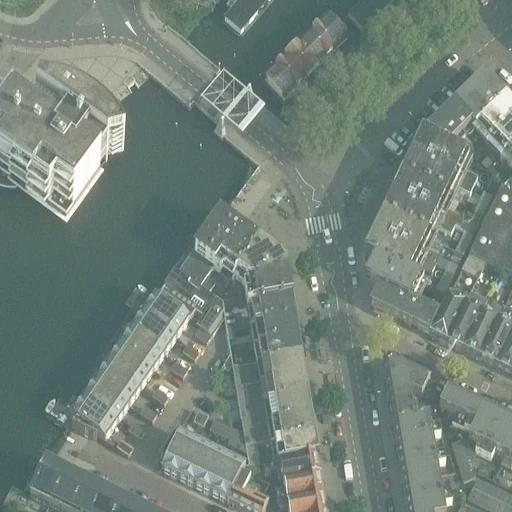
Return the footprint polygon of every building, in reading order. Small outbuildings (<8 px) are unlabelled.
[(241,0),(223,21),(240,35),(271,0),(241,0)] [(364,0),(349,15),(365,32),(397,0),(364,0)] [(265,82),(285,103),(349,41),(330,21),(320,30),(317,27),(311,33),(314,36),(299,50),(296,46),(283,59),(286,63),(283,66),(280,63),(274,69),(276,71),(265,82)] [(372,47),(362,57),(362,61),(370,69),(381,57),(372,47)] [(481,83),(455,108),(472,127),(471,127),(475,131),(476,130),(504,102),(485,83),(483,81),(481,83)] [(511,110),(504,102),(476,130),(485,140),(481,143),(511,175),(511,110)] [(10,106),(0,119),(0,170),(48,205),(65,217),(100,171),(107,162),(124,158),(123,155),(115,144),(112,140),(106,134),(97,125),(90,121),(88,120),(82,116),(75,113),(68,110),(61,107),(52,105),(45,104),(39,104),(34,110),(57,126),(53,137),(47,133),(10,106)] [(304,105),(297,113),(299,115),(302,117),(310,126),(314,122),(317,119),(309,110),(307,108),(304,105)] [(426,137),(424,141),(447,151),(471,127),(472,127),(455,108),(444,119),(441,122),(426,137)] [(416,152),(412,161),(473,190),(477,181),(463,175),(469,162),(447,151),(424,141),(423,140),(422,140),(416,152)] [(408,168),(403,180),(449,202),(454,191),(469,198),(473,190),(412,161),(408,168)] [(397,192),(393,200),(454,229),(459,232),(463,224),(443,214),(449,202),(403,180),(397,192)] [(511,199),(501,189),(469,258),(485,265),(511,278),(511,199)] [(483,195),(473,214),(481,218),(490,198),(483,195)] [(389,208),(384,220),(430,242),(435,230),(450,237),(454,229),(393,200),(389,208)] [(473,214),(464,234),(471,238),(481,218),(473,214)] [(156,299),(189,324),(196,329),(217,302),(200,290),(214,270),(233,283),(235,280),(258,248),(214,217),(174,272),(156,299)] [(378,231),(374,239),(435,269),(444,273),(448,266),(424,254),(430,242),(384,220),(378,231)] [(464,234),(454,254),(461,258),(471,238),(464,234)] [(367,255),(364,260),(375,265),(410,281),(416,270),(431,277),(435,269),(374,239),(370,248),(367,255)] [(235,280),(244,286),(287,279),(285,267),(258,248),(235,280)] [(454,254),(445,273),(452,277),(461,258),(454,254)] [(469,258),(461,274),(477,281),(485,265),(469,258)] [(373,278),(369,286),(379,291),(408,305),(412,307),(422,286),(410,281),(375,265),(369,276),(373,278)] [(445,273),(435,293),(442,296),(452,277),(445,273)] [(287,279),(244,286),(248,308),(290,301),(287,279)] [(372,306),(371,310),(374,312),(388,318),(392,320),(396,322),(399,324),(408,305),(379,291),(372,306)] [(435,293),(425,313),(432,317),(442,296),(435,293)] [(437,319),(428,338),(429,338),(445,346),(464,307),(463,306),(465,300),(453,294),(450,300),(448,299),(447,299),(437,319)] [(464,307),(445,346),(462,354),(481,315),(487,303),(470,295),(464,307)] [(189,324),(156,299),(143,318),(176,342),(189,324)] [(248,308),(257,366),(300,361),(290,301),(248,308)] [(242,302),(222,305),(224,312),(231,311),(243,309),(242,302)] [(412,307),(408,305),(399,324),(428,338),(437,319),(432,317),(412,307)] [(481,315),(462,354),(478,362),(503,312),(497,310),(492,320),(481,315)] [(511,317),(503,312),(478,362),(495,370),(511,335),(511,317)] [(143,318),(131,335),(165,359),(176,342),(143,318)] [(211,341),(199,332),(194,340),(206,348),(211,341)] [(131,335),(119,352),(153,376),(165,359),(131,335)] [(511,335),(495,370),(511,379),(511,377),(511,335)] [(182,357),(194,365),(199,358),(187,349),(182,357)] [(107,369),(141,393),(153,376),(119,352),(107,369)] [(230,359),(220,374),(232,372),(230,359)] [(232,373),(238,410),(307,399),(300,361),(257,366),(258,368),(232,373)] [(406,511),(440,511),(426,424),(414,426),(408,391),(422,398),(430,383),(389,363),(383,368),(406,511)] [(170,374),(183,382),(188,375),(175,367),(170,374)] [(141,393),(107,369),(95,386),(129,410),(141,393)] [(83,403),(117,427),(129,410),(95,386),(83,403)] [(469,439),(511,459),(511,423),(448,392),(440,407),(458,415),(452,426),(460,430),(453,446),(467,443),(469,439)] [(152,400),(164,409),(169,402),(157,393),(152,400)] [(272,447),(275,466),(317,458),(307,399),(238,410),(243,438),(245,451),(256,449),(272,447)] [(117,427),(83,403),(70,421),(74,424),(71,430),(71,429),(71,431),(95,443),(96,442),(97,440),(105,445),(117,427)] [(140,418),(152,426),(157,419),(145,410),(140,418)] [(193,426),(203,431),(208,421),(198,416),(193,426)] [(246,458),(245,451),(243,438),(214,424),(209,434),(229,444),(227,448),(246,458)] [(128,435),(140,443),(145,436),(133,427),(128,435)] [(161,474),(178,482),(196,446),(179,438),(176,442),(175,441),(174,440),(158,463),(159,463),(165,467),(161,474)] [(116,452),(128,460),(133,453),(121,445),(116,452)] [(212,454),(196,446),(178,482),(194,490),(212,454)] [(451,449),(463,488),(472,485),(461,446),(451,449)] [(246,458),(248,470),(258,468),(260,468),(256,449),(245,451),(246,458)] [(194,490),(210,498),(228,462),(212,454),(194,490)] [(284,484),(320,478),(317,458),(275,466),(271,466),(273,475),(276,475),(278,486),(284,485),(284,484)] [(228,462),(210,498),(227,506),(240,480),(245,470),(228,462)] [(47,463),(41,476),(39,475),(40,474),(39,473),(26,492),(27,493),(27,492),(32,495),(30,499),(50,509),(67,473),(47,463)] [(248,470),(245,470),(240,480),(241,481),(228,507),(239,511),(265,511),(268,506),(261,503),(264,499),(266,493),(258,489),(261,483),(258,468),(248,470)] [(56,511),(71,511),(86,482),(67,473),(50,509),(56,511)] [(264,499),(261,503),(268,506),(278,505),(323,497),(320,478),(284,484),(284,485),(286,495),(264,499)] [(71,511),(94,511),(105,491),(86,482),(71,511)] [(467,505),(481,511),(491,490),(478,483),(467,505)] [(481,511),(483,511),(511,511),(511,499),(491,490),(481,511)] [(117,511),(123,500),(105,491),(94,511),(117,511)] [(278,505),(268,506),(265,511),(325,511),(323,497),(278,505)] [(140,511),(142,509),(123,500),(117,511),(140,511)]
